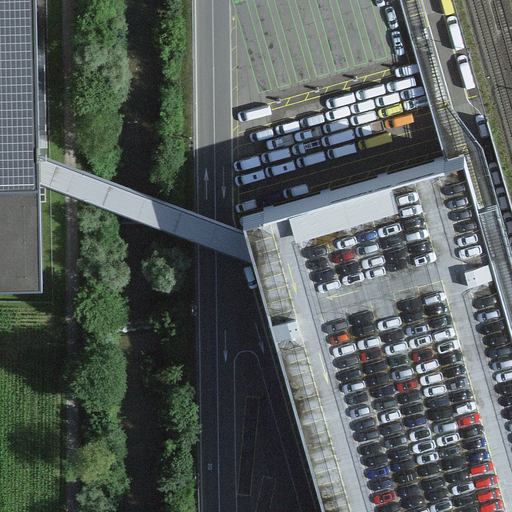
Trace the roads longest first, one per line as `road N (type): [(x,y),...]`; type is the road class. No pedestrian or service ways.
road 1 (track): [(83,511),(67,0)]
road 2 (unknown): [(417,0),(511,316)]
